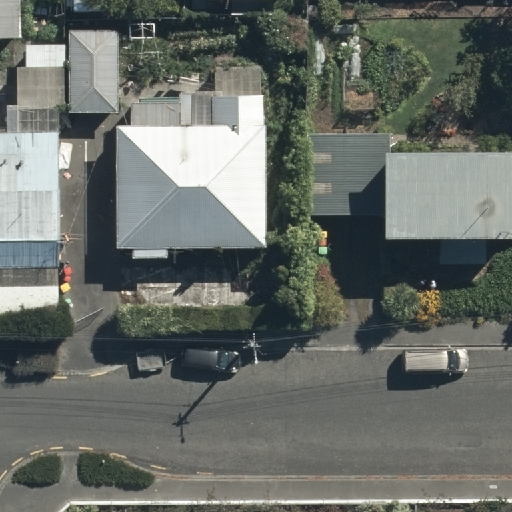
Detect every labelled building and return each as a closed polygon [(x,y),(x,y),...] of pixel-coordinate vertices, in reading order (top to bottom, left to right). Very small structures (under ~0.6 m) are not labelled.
[(20,0),(0,0),(0,46),(20,47),(20,0)] [(117,29),(68,29),(68,107),(117,107),(117,29)] [(268,96),(215,96),(216,125),(117,125),(117,248),(269,247),(268,96)] [(0,263),(17,263),(60,263),(60,109),(16,109),(17,131),(0,131),(0,263)] [(388,132),(313,132),(312,214),(382,214),(382,236),(436,236),(436,267),(489,267),(489,237),(511,236),(511,150),(388,150),(388,132)]
